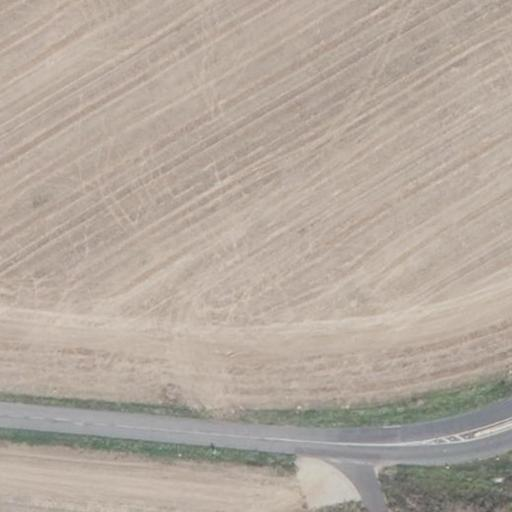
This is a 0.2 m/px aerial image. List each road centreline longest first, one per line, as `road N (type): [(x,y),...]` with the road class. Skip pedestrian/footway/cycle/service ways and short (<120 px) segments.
road 1 (tertiary): [(298,444),(0,417)]
road 2 (tertiary): [(511,408),(448,429),(298,444)]
road 3 (tertiary): [(298,444),(442,457),(511,443)]
